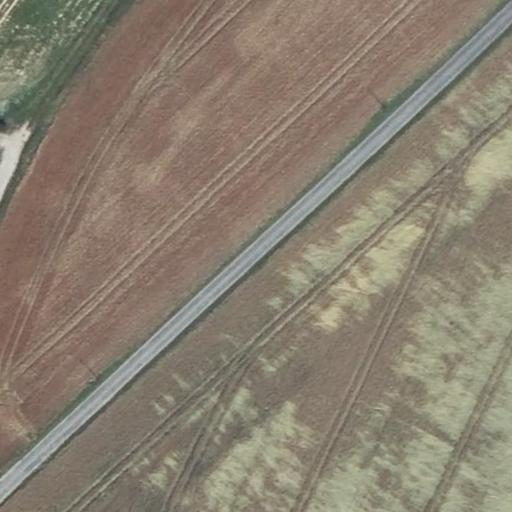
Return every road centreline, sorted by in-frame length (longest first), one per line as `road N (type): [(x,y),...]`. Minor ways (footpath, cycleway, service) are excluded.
road 1 (unclassified): [(508,0),(0,489)]
road 2 (track): [(111,0),(21,119)]
